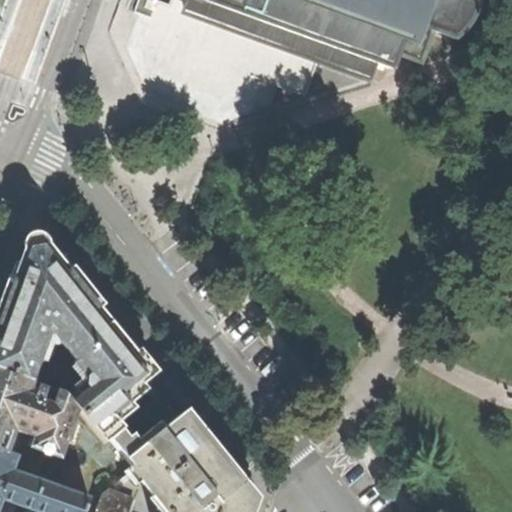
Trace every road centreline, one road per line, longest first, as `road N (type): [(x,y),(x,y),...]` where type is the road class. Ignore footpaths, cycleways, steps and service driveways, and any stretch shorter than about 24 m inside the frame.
road 1 (residential): [(314,470),(67,176),(50,159),(20,149)]
road 2 (secondary): [(20,149),(77,0)]
